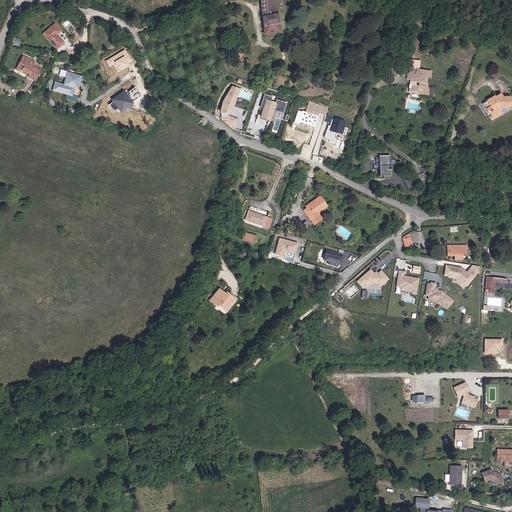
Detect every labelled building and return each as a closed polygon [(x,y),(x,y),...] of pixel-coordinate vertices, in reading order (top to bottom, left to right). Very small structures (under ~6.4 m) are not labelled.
[(279,33),(275,0),(258,0),(263,36),(279,33)] [(56,33),(60,30),(53,22),(42,31),(56,48),(64,41),(56,33)] [(17,67),(30,74),(29,76),(28,78),(36,81),(41,71),(33,67),(34,63),(23,58),(21,63),(19,62),(17,67)] [(29,76),(30,74),(17,67),(15,70),(29,76)] [(408,93),(423,95),(423,89),(427,89),(427,86),(424,86),(425,77),(428,77),(429,72),(408,69),(407,74),(405,74),(404,79),(413,80),(412,85),(409,85),(408,93)] [(80,94),(83,84),(83,83),(78,81),(80,76),(68,72),(64,82),(56,80),(53,90),(73,96),(74,93),(80,94)] [(222,120),(227,124),(234,130),(239,120),(231,117),(228,119),(230,115),(231,116),(241,90),(232,86),(222,104),(220,114),(222,120)] [(272,97),(264,95),(260,106),(263,109),(260,119),(271,123),(275,111),(283,114),(287,103),(276,100),(275,102),(271,101),(272,97)] [(487,114),(490,121),(500,115),(497,110),(499,109),(500,111),(510,111),(511,100),(502,100),(500,96),(495,99),(495,98),(485,103),(485,104),(490,112),(487,114)] [(328,107),(309,101),(305,112),(299,109),(295,120),(314,127),(319,113),(325,116),(328,107)] [(485,104),(481,106),(486,115),(487,114),(490,112),(485,104)] [(329,126),(326,138),(333,140),(335,133),(343,134),(346,122),(336,118),(335,121),(332,120),(330,126),(329,126)] [(391,156),(379,157),(381,178),(392,177),(391,156)] [(316,218),(314,215),(325,207),(319,198),(305,208),(306,210),(302,212),(312,226),(318,221),(316,218)] [(251,206),(250,209),(266,215),(267,211),(251,206)] [(318,216),(317,216),(327,209),(325,207),(314,215),(316,218),(318,216)] [(248,213),(245,222),(262,229),(266,220),(248,213)] [(418,245),(417,234),(409,235),(410,246),(418,245)] [(243,236),(241,244),(252,248),(255,240),(243,236)] [(299,244),(280,238),(275,255),(285,258),(287,252),(296,254),(299,244)] [(468,246),(448,245),(448,254),(455,254),(455,260),(463,260),(463,255),(467,255),(468,246)] [(327,254),(325,261),(328,262),(328,265),(336,267),(337,265),(342,266),(344,258),(327,254)] [(462,268),(446,266),(444,276),(448,277),(448,278),(457,279),(468,287),(480,272),(480,268),(472,266),(467,272),(462,268)] [(389,280),(381,271),(378,274),(376,272),(374,273),(371,269),(357,282),(362,287),(364,285),(367,288),(371,285),(372,286),(374,284),(377,285),(381,288),(389,280)] [(405,272),(399,270),(395,288),(400,289),(399,291),(411,293),(411,294),(417,296),(421,279),(405,276),(405,272)] [(507,280),(486,277),(485,293),(494,294),(496,283),(507,284),(507,280)] [(448,309),(454,301),(442,291),(438,290),(438,289),(436,289),(437,283),(431,283),(430,284),(427,283),(425,297),(428,297),(428,301),(437,302),(444,308),(445,307),(448,309)] [(217,291),(208,302),(214,307),(216,305),(222,311),(231,300),(225,295),(224,296),(217,291)] [(231,300),(222,311),(216,305),(214,307),(213,309),(223,317),(237,300),(227,292),(225,295),(231,300)] [(504,339),(484,339),(484,354),(499,354),(499,349),(503,350),(504,339)] [(474,408),(477,401),(473,400),(474,398),(467,396),(466,393),(469,392),(465,384),(453,389),(457,397),(462,395),(463,398),(462,399),(465,406),(470,408),(471,406),(474,408)] [(499,411),(499,419),(509,419),(509,411),(499,411)] [(470,441),(470,432),(452,431),(452,440),(462,441),(462,448),(471,448),(471,441),(470,441)] [(511,461),(511,449),(496,449),(496,460),(511,461)] [(461,485),(462,466),(450,466),(449,485),(461,485)] [(490,470),(481,473),(485,482),(489,480),(495,481),(496,486),(505,482),(502,475),(490,470)] [(430,499),(416,498),(415,508),(420,508),(419,511),(452,511),(452,510),(443,509),(443,510),(438,510),(438,511),(429,510),(430,499)]
